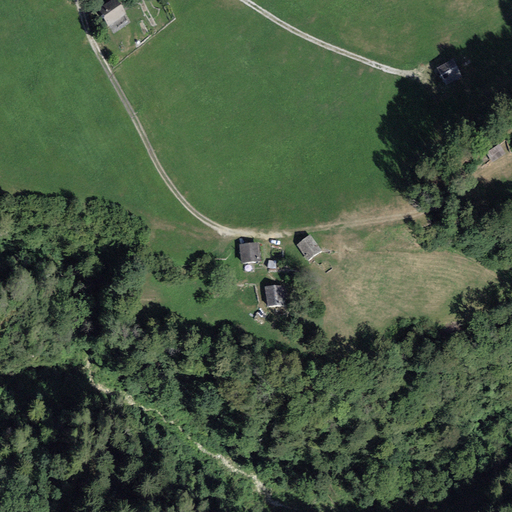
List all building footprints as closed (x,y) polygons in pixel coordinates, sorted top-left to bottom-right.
[(102,13),(110,25),(125,16),(117,4),(102,13)] [(458,64),(441,72),(448,87),(465,79),(458,64)] [(486,155),(492,163),(505,155),(499,146),(486,155)] [(310,236),(296,246),(308,263),(322,253),(310,236)] [(238,246),(240,265),(261,263),(259,244),(238,246)] [(265,289),(267,309),(285,307),(283,287),(265,289)]
